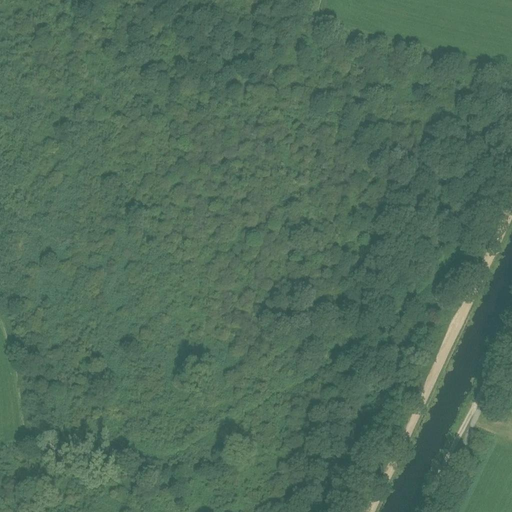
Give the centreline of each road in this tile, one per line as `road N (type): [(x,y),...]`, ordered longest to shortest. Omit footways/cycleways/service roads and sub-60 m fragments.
road 1 (track): [(365,511),(511,200)]
road 2 (track): [(419,511),(511,308)]
